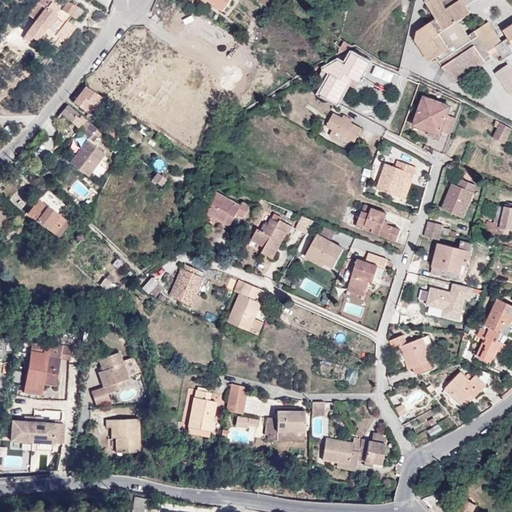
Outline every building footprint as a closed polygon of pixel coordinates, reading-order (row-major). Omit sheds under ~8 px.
[(59,7),(52,1),(53,0),(40,0),(29,15),(36,20),(24,37),(30,42),(33,37),(36,40),(56,14),(55,13),(59,7)] [(231,0),(201,0),(205,3),(207,0),(208,0),(223,11),(231,0)] [(439,55),(455,78),(493,53),(489,47),(477,29),(472,33),(463,18),(468,15),(457,0),(429,0),(440,16),(421,28),(419,37),(433,59),(439,55)] [(511,0),(457,0),(468,15),(474,10),(469,2),(472,0),(511,0)] [(83,10),(68,1),(63,9),(78,18),(83,10)] [(56,36),(64,42),(74,29),(66,22),(56,36)] [(477,29),(489,47),(498,42),(487,23),(477,29)] [(511,33),(511,23),(501,31),(505,37),(511,33)] [(503,51),(506,56),(511,52),(511,33),(505,37),(498,42),(489,47),(493,53),(496,51),(499,54),(503,51)] [(241,36),(238,34),(228,46),(242,56),(245,51),(260,62),(266,54),(260,50),(247,41),(245,39),(241,36)] [(262,46),(249,37),(247,41),(260,50),(262,46)] [(369,62),(353,53),(346,64),(339,60),(322,70),(318,78),(326,83),(321,93),(338,102),(348,85),(352,77),(359,81),(369,62)] [(456,82),(495,56),(493,53),(455,78),(455,79),(456,82)] [(511,64),(510,62),(496,70),(511,92),(511,91),(511,64)] [(359,81),(352,77),(348,85),(354,88),(359,81)] [(88,114),(101,97),(86,87),(74,102),(88,114)] [(430,130),(440,134),(450,106),(425,98),(417,120),(431,125),(430,130)] [(91,140),(96,135),(93,132),(96,128),(86,120),(83,122),(76,116),(78,114),(68,105),(62,113),(72,121),(79,127),(78,128),(91,140)] [(354,142),(362,128),(351,123),(342,118),(334,113),(327,127),(333,130),(330,136),(342,142),(345,137),(354,142)] [(445,133),(450,135),(456,118),(451,116),(445,133)] [(120,136),(99,119),(96,124),(116,140),(120,136)] [(511,129),(511,128),(496,120),(494,126),(498,128),(493,137),(505,143),(511,129)] [(87,141),(70,163),(88,176),(105,154),(87,141)] [(378,189),(405,198),(416,167),(398,161),(396,167),(386,164),(378,189)] [(166,180),(157,173),(152,179),(161,186),(166,180)] [(458,186),(465,189),(468,182),(461,179),(458,186)] [(454,184),(443,209),(462,217),(475,185),(468,182),(465,189),(458,186),(454,184)] [(59,215),(66,205),(47,189),(38,199),(27,214),(58,236),(69,222),(59,215)] [(241,205),(216,192),(205,212),(225,222),(229,213),(236,217),(237,215),(244,218),(250,206),(243,202),(241,205)] [(385,220),(387,214),(364,206),(357,227),(397,241),(401,229),(388,225),(384,224),(385,220)] [(511,207),(506,206),(503,220),(495,218),(494,223),(487,221),(485,233),(499,236),(500,233),(508,235),(509,230),(511,230),(511,207)] [(236,217),(229,213),(225,222),(231,226),(236,217)] [(289,234),(293,226),(281,220),(282,217),(275,213),(269,225),(265,223),(261,231),(258,229),(252,240),(265,247),(263,253),(273,259),(287,233),(289,234)] [(18,234),(28,224),(22,219),(12,229),(18,234)] [(443,227),(444,225),(429,221),(426,229),(442,233),(443,227)] [(331,241),(337,230),(325,225),(320,235),(331,241)] [(81,251),(98,235),(91,229),(65,256),(91,278),(94,274),(86,267),(92,261),(81,251)] [(439,232),(427,229),(425,235),(437,239),(439,232)] [(320,235),(318,234),(307,254),(326,264),(334,268),(344,249),(331,241),(320,235)] [(477,237),(476,242),(492,246),(493,241),(477,237)] [(467,265),(472,243),(462,241),(460,248),(439,243),(437,251),(432,249),(430,258),(435,259),(432,272),(448,276),(450,270),(460,273),(463,264),(467,265)] [(358,259),(349,288),(367,294),(371,282),(373,283),(379,266),(385,268),(388,259),(369,253),(366,262),(358,259)] [(326,264),(307,254),(305,257),(324,267),(326,264)] [(197,294),(204,277),(202,277),(198,275),(200,271),(185,264),(171,297),(192,305),(197,294)] [(460,273),(450,270),(448,276),(459,279),(460,273)] [(158,283),(151,277),(142,288),(148,294),(150,292),(158,283)] [(255,300),(260,289),(239,280),(235,291),(241,294),(229,322),(258,334),(263,322),(254,318),(261,303),(255,300)] [(156,297),(163,288),(158,283),(150,292),(156,297)] [(454,283),(451,292),(431,288),(430,291),(428,301),(427,305),(444,309),(443,316),(460,320),(466,297),(471,298),(474,288),(454,283)] [(367,294),(349,288),(348,291),(366,297),(367,294)] [(420,299),(428,301),(430,291),(422,289),(420,299)] [(200,309),(204,298),(197,294),(192,305),(200,309)] [(502,333),(505,334),(511,320),(511,305),(498,298),(485,325),(502,333)] [(478,336),(486,340),(479,356),(492,362),(497,350),(504,353),(507,345),(498,341),(502,333),(485,325),(484,329),(482,328),(478,336)] [(407,344),(404,335),(390,340),(393,349),(400,346),(409,369),(413,367),(416,374),(435,367),(423,338),(407,344)] [(28,367),(25,386),(38,389),(40,378),(56,381),(60,358),(70,360),(72,347),(30,340),(25,366),(28,367)] [(119,352),(99,359),(103,371),(108,385),(106,386),(109,393),(126,387),(123,380),(128,378),(119,352)] [(108,385),(103,371),(98,372),(103,387),(106,386),(108,385)] [(461,373),(447,388),(463,403),(467,398),(471,401),(487,385),(477,375),(471,381),(461,373)] [(56,381),(40,378),(38,389),(25,386),(24,392),(42,395),(44,384),(55,386),(56,381)] [(231,383),(226,409),(243,412),(247,387),(231,383)] [(196,390),(189,426),(210,431),(216,402),(210,400),(211,393),(197,390),(196,390)] [(324,416),(324,401),(312,402),(312,416),(324,416)] [(400,416),(407,412),(403,404),(396,408),(400,416)] [(304,431),(304,410),(277,410),(277,418),(267,418),(265,435),(267,435),(276,435),(276,431),(304,431)] [(176,421),(178,411),(165,412),(171,434),(178,433),(176,421)] [(259,428),(260,417),(238,415),(237,427),(259,428)] [(32,441),(34,417),(25,417),(25,422),(13,421),(11,440),(32,441)] [(64,425),(43,423),(43,418),(34,417),(32,441),(63,443),(64,425)] [(140,419),(106,420),(107,428),(111,428),(115,428),(116,438),(116,453),(141,452),(140,419)] [(210,431),(189,426),(187,433),(209,437),(210,431)] [(364,436),(359,429),(355,431),(361,439),(362,440),(364,436)] [(304,441),(304,431),(276,431),(276,435),(267,435),(267,440),(276,440),(276,441),(304,441)] [(385,444),(386,438),(383,438),(383,434),(373,432),(372,441),(385,444)] [(353,443),(326,438),(322,460),(338,463),(349,465),(348,469),(355,471),(357,460),(381,465),(385,444),(372,441),(362,440),(361,439),(354,438),(353,443)] [(151,501),(134,498),(131,511),(164,511),(149,508),(151,501)] [(472,511),(477,505),(464,498),(456,511),(472,511)]
